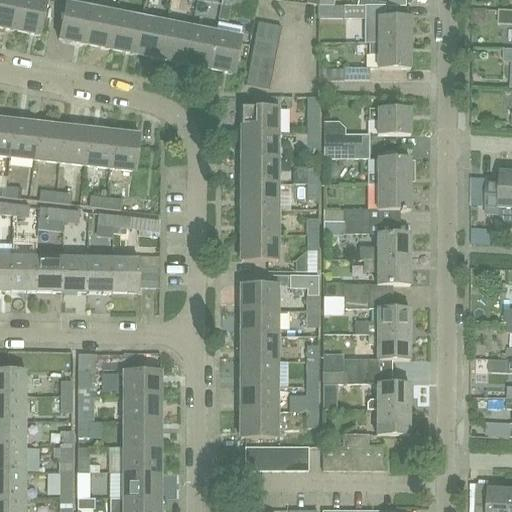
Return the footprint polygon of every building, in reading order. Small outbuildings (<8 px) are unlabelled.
[(0,0),(0,27),(15,30),(21,0),(0,0)] [(47,2),(38,0),(21,0),(15,30),(40,35),(47,2)] [(258,1),(253,0),(222,0),(221,6),(255,13),(258,1)] [(84,44),(91,10),(66,5),(59,39),(84,44)] [(344,19),(370,20),(370,7),(344,7),(344,19)] [(109,49),(116,15),(91,10),(84,44),(109,49)] [(511,12),(500,12),(499,26),(511,26),(511,12)] [(321,39),(321,13),(310,13),(310,39),(321,39)] [(134,54),(141,20),(116,15),(109,49),(134,54)] [(378,18),(378,44),(411,45),(411,18),(378,18)] [(159,59),(166,25),(141,20),(134,54),(159,59)] [(258,23),(255,39),(278,44),(281,28),(258,23)] [(184,64),(191,30),(166,25),(159,59),(184,64)] [(209,69),(216,35),(191,30),(184,64),(209,69)] [(241,40),(216,35),(209,69),(234,74),(241,40)] [(275,59),(278,44),(255,39),(252,55),(275,59)] [(411,70),(411,45),(378,44),(370,45),(369,55),(378,56),(378,70),(411,70)] [(272,75),(275,59),(252,55),(248,70),(272,75)] [(344,69),(344,78),(332,78),(332,71),(319,70),(318,82),(344,82),(369,82),(369,69),(344,69)] [(269,91),(272,75),(248,70),(245,86),(269,91)] [(306,130),(307,114),(316,114),(316,103),(306,102),(305,107),(279,106),(278,129),(306,130)] [(242,109),(242,135),(277,135),(277,109),(242,109)] [(378,110),(369,110),(369,122),(378,122),(378,136),(410,136),(411,110),(378,110)] [(307,119),(307,135),(319,135),(319,119),(307,119)] [(0,157),(9,159),(13,123),(0,121),(0,157)] [(35,161),(39,126),(13,123),(9,159),(35,161)] [(60,164),(64,129),(39,126),(35,161),(60,164)] [(85,167),(89,131),(64,129),(60,164),(85,167)] [(111,170),(115,134),(89,131),(85,167),(111,170)] [(136,172),(138,153),(140,137),(115,134),(111,170),(136,172)] [(277,160),(277,135),(242,135),(242,160),(277,160)] [(319,152),(319,135),(307,135),(307,151),(319,152)] [(335,137),(335,148),(369,148),(369,136),(344,136),(344,137),(335,137)] [(369,160),(369,153),(369,148),(335,148),(335,149),(323,149),(323,161),(369,160)] [(277,186),(277,160),(242,160),(242,186),(277,186)] [(378,160),(378,175),(368,175),(368,186),(378,186),(411,186),(411,160),(378,160)] [(319,186),(319,170),(306,170),(306,186),(319,186)] [(511,225),(511,170),(502,170),(501,190),(487,189),(486,215),(499,216),(508,226),(511,225)] [(10,171),(10,185),(29,186),(30,171),(10,171)] [(115,173),(110,186),(129,192),(133,179),(115,173)] [(277,211),(277,186),(242,186),(242,211),(277,211)] [(319,202),(319,186),(306,186),(298,186),(298,201),(304,201),(304,202),(319,202)] [(411,211),(411,186),(378,186),(378,211),(411,211)] [(22,189),(6,187),(5,199),(21,201),(22,189)] [(56,205),(57,193),(40,192),(39,203),(56,205)] [(72,195),(57,193),(56,205),(71,206),(72,195)] [(106,211),(108,199),(90,197),(89,209),(106,211)] [(122,200),(108,199),(106,211),(121,212),(122,200)] [(0,215),(13,217),(14,205),(0,203),(0,215)] [(29,207),(14,205),(13,217),(28,219),(29,207)] [(63,223),(64,211),(48,209),(47,221),(63,223)] [(80,213),(64,211),(63,223),(79,225),(80,213)] [(277,237),(277,211),(242,211),(241,237),(277,237)] [(343,211),(323,211),(323,224),(340,224),(369,224),(369,211),(343,211)] [(113,229),(115,216),(98,215),(96,237),(112,239),(113,234),(113,229)] [(160,222),(141,219),(115,216),(113,229),(113,234),(126,235),(126,231),(160,235),(160,222)] [(307,221),(307,237),(319,237),(319,220),(307,221)] [(369,236),(369,224),(340,224),(340,229),(343,229),(343,236),(369,236)] [(43,228),(43,242),(65,243),(66,228),(43,228)] [(378,235),(378,249),(359,249),(359,260),(410,261),(410,235),(378,235)] [(277,262),(277,237),(241,237),(241,262),(277,262)] [(318,252),(319,237),(307,237),(307,252),(318,252)] [(0,293),(11,294),(12,259),(0,258),(0,293)] [(36,294),(37,259),(12,259),(11,294),(36,294)] [(61,295),(62,259),(37,259),(36,294),(61,295)] [(87,295),(87,260),(62,259),(61,295),(87,295)] [(112,296),(112,260),(87,260),(87,295),(112,296)] [(157,269),(138,269),(139,261),(112,260),(112,296),(138,296),(138,289),(157,289),(157,269)] [(410,287),(410,261),(359,260),(359,262),(363,262),(364,273),(377,273),(377,286),(410,287)] [(277,312),(277,286),(290,290),(307,291),(307,297),(306,297),(306,312),(319,312),(318,277),(269,277),(269,286),(241,286),(241,311),(277,312)] [(371,300),(371,286),(343,286),(343,300),(371,300)] [(371,311),(371,300),(343,300),(343,311),(371,311)] [(410,310),(393,310),(377,311),(377,324),(355,324),(355,335),(410,335),(410,310)] [(277,337),(277,312),(241,311),(241,337),(277,337)] [(319,338),(319,312),(306,312),(306,338),(319,338)] [(410,361),(410,335),(355,335),(354,336),(369,336),(369,344),(377,344),(377,360),(410,361)] [(277,362),(277,337),(241,337),(241,362),(277,362)] [(306,347),(306,363),(318,363),(318,347),(306,347)] [(343,361),(343,373),(368,373),(369,361),(343,361)] [(276,388),(277,362),(241,362),(241,388),(276,388)] [(318,388),(318,363),(306,363),(306,388),(318,388)] [(0,372),(0,397),(27,398),(27,373),(0,372)] [(77,373),(77,389),(90,390),(90,373),(77,373)] [(125,373),(125,398),(160,399),(161,373),(125,373)] [(368,386),(368,373),(343,373),(322,374),(322,386),(368,386)] [(60,382),(60,398),(72,398),(72,382),(60,382)] [(377,385),(377,401),(367,401),(367,411),(410,411),(410,385),(377,385)] [(276,413),(276,388),(241,388),(241,413),(276,413)] [(318,413),(318,388),(306,388),(306,392),(306,413),(318,413)] [(0,423),(26,423),(27,398),(0,397),(0,423)] [(72,414),(72,398),(60,398),(60,415),(72,414)] [(160,424),(160,399),(125,398),(125,424),(160,424)] [(90,408),(77,408),(77,423),(90,424),(90,408)] [(410,437),(410,411),(367,411),(377,411),(377,437),(410,437)] [(276,439),(276,413),(241,413),(241,439),(276,439)] [(318,430),(318,413),(306,413),(306,430),(318,430)] [(0,448),(26,449),(26,423),(0,423),(0,448)] [(89,440),(90,424),(77,423),(77,440),(89,440)] [(160,449),(160,424),(125,424),(125,449),(160,449)] [(60,434),(60,449),(72,449),(72,433),(60,434)] [(369,436),(362,436),(343,436),(342,448),(348,448),(362,448),(368,448),(369,436)] [(0,474),(26,474),(26,449),(0,448),(0,474)] [(348,448),(342,448),(323,448),(323,473),(348,473),(348,448)] [(361,473),(362,448),(348,448),(348,473),(361,473)] [(373,473),(373,448),(368,448),(362,448),(361,473),(373,473)] [(386,448),(373,448),(373,473),(386,473),(386,448)] [(72,475),(72,449),(60,449),(60,450),(53,450),(54,460),(59,460),(59,473),(60,473),(60,474),(72,475)] [(160,475),(160,449),(125,449),(124,475),(160,475)] [(258,472),(259,449),(246,449),(246,472),(258,472)] [(271,472),(271,449),(259,449),(258,472),(271,472)] [(283,472),(284,449),(271,449),(271,472),(283,472)] [(296,473),(296,449),(284,449),(283,472),(296,473)] [(309,449),(303,449),(296,449),(296,473),(309,473),(309,449)] [(89,458),(76,458),(76,474),(89,474),(89,458)] [(0,499),(26,500),(26,474),(0,474),(0,499)] [(72,500),(72,475),(60,474),(60,500),(72,500)] [(89,500),(89,474),(76,474),(77,500),(89,500)] [(160,500),(160,475),(124,475),(124,500),(160,500)] [(511,511),(511,491),(501,491),(501,487),(490,487),(489,508),(476,507),(475,511),(511,511)] [(0,511),(25,511),(26,500),(0,499),(0,511)] [(71,511),(72,500),(60,500),(59,511),(71,511)] [(89,511),(89,500),(77,500),(76,511),(89,511)] [(159,511),(160,500),(124,500),(124,511),(159,511)]
